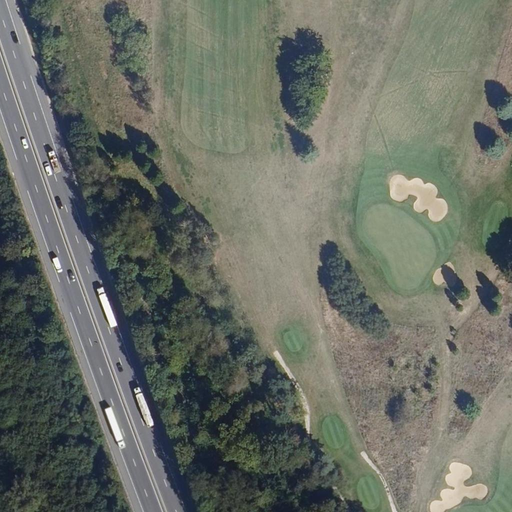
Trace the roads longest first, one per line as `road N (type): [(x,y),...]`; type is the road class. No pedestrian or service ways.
road 1 (motorway): [(176,511),(0,10)]
road 2 (motorway): [(0,80),(153,511)]
